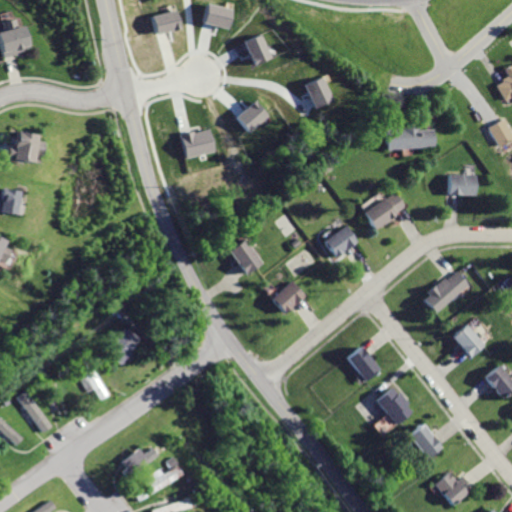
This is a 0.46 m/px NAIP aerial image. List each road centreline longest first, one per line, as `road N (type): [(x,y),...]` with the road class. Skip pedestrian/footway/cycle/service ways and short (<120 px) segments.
road 1 (residential): [(362,511),(206,299),(157,197),(108,0)]
road 2 (residential): [(266,384),(434,242),(511,236)]
road 3 (residential): [(232,339),(0,504)]
road 4 (residential): [(372,293),(511,472)]
road 5 (residential): [(391,83),(410,86),(439,75),(511,10)]
road 6 (residential): [(126,95),(0,97)]
